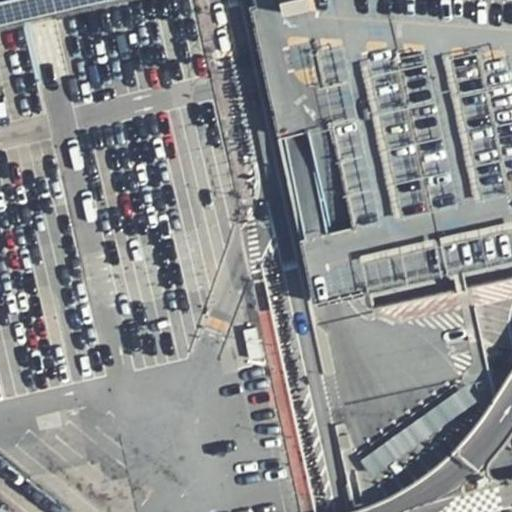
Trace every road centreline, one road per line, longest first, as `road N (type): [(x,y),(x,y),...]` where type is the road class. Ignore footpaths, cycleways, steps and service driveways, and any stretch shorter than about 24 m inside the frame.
road 1 (unclassified): [(343,511),(232,0)]
road 2 (unknown): [(62,114),(118,384)]
road 3 (secondary): [(366,511),(450,473),(511,403)]
road 4 (unknown): [(62,114),(203,81)]
